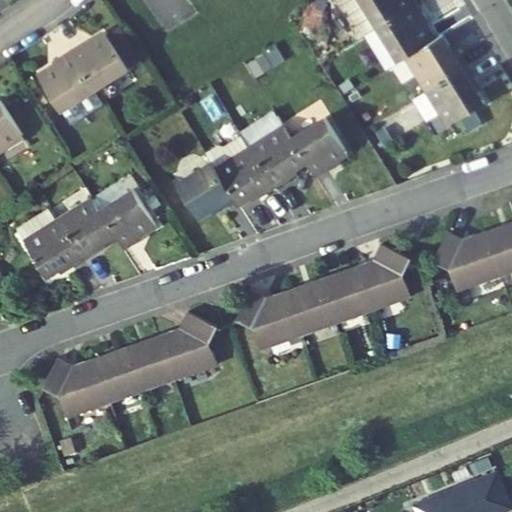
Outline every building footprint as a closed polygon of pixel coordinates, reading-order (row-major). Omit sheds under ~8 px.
[(353,0),(368,24),(406,0),(353,0)] [(421,15),(411,0),(406,0),(368,24),(390,58),(403,49),(427,35),(416,18),(421,15)] [(368,24),(357,30),(379,65),(390,58),(368,24)] [(100,84),(134,63),(110,26),(93,36),(90,31),(74,42),(100,84)] [(441,26),(427,35),(403,49),(425,83),(468,56),(457,39),(452,43),(441,26)] [(65,106),(100,84),(74,42),(56,53),(59,58),(42,69),(65,106)] [(479,75),(468,56),(425,83),(447,118),(485,94),(474,78),(479,75)] [(0,145),(26,129),(2,93),(0,94),(0,145)] [(345,140),(323,105),(291,125),(308,152),(316,165),(331,156),(328,151),(345,140)] [(291,163),(308,152),(291,125),(287,118),(252,139),(277,180),(295,169),(291,163)] [(238,193),(240,196),(256,185),(260,191),(277,180),(252,139),(244,127),(225,139),(220,139),(209,146),(213,153),(238,193)] [(219,205),(238,193),(213,153),(178,174),(200,209),(216,200),(219,205)] [(157,214),(134,178),(100,199),(118,228),(126,240),(142,230),(139,225),(157,214)] [(102,238),(118,228),(100,199),(95,192),(63,212),(89,253),(105,243),(102,238)] [(52,195),(32,208),(43,225),(63,212),(52,195)] [(71,264),(89,253),(63,212),(43,225),(32,208),(17,217),(28,234),(51,270),(68,259),(71,264)] [(447,219),(432,248),(450,256),(459,279),(511,258),(511,209),(465,227),(447,219)] [(251,279),(236,309),(252,315),(261,339),(407,286),(398,261),(404,248),(375,235),(365,255),(363,251),(349,256),(350,260),(331,268),(325,265),(310,271),(308,276),(288,284),(286,280),(272,285),(273,290),(251,279)] [(62,347),(46,379),(64,387),(72,411),(221,354),(212,332),(221,315),(187,300),(179,318),(79,355),(62,347)] [(511,511),(511,475),(439,505),(441,511),(511,511)]
